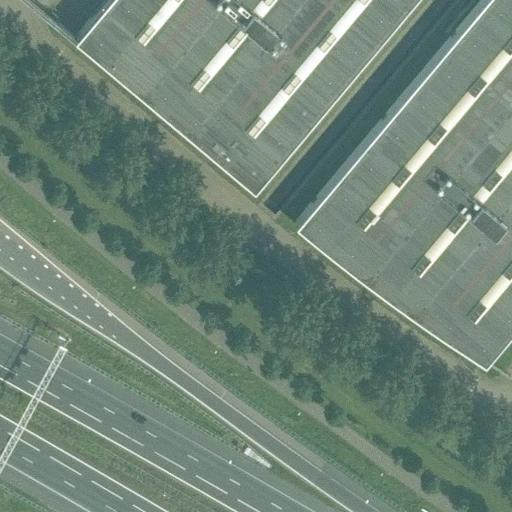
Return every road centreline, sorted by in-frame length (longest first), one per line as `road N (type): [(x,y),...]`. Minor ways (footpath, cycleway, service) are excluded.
road 1 (motorway): [(364,511),(129,342),(0,235)]
road 2 (motorway): [(283,511),(0,351)]
road 3 (motorway): [(0,437),(129,511)]
